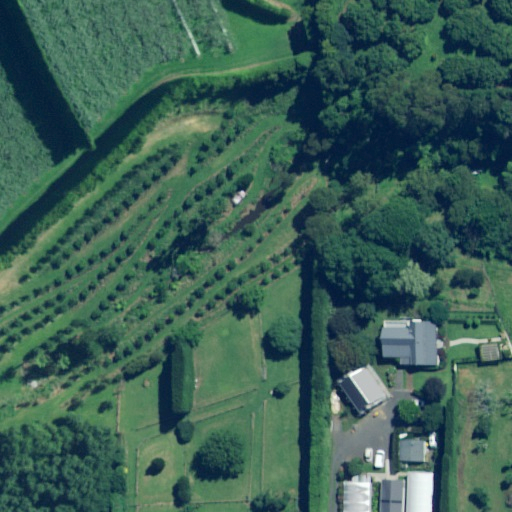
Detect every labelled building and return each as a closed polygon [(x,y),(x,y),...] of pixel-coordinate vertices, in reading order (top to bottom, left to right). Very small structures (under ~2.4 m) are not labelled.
[(436,351),(444,351),(444,336),(436,336),(436,320),(409,320),(409,326),(382,326),(382,355),(399,355),(399,362),(436,363),(436,351)] [(437,429),(429,429),(428,444),(436,444),(437,429)] [(413,435),(413,433),(394,432),(392,468),(404,468),(405,460),(426,461),(427,450),(422,450),(422,439),(419,439),(420,435),(413,435)] [(430,511),(432,472),(407,471),(404,511),(430,511)] [(357,475),(352,475),(351,481),(343,481),(342,511),(368,511),(369,481),(357,481),(357,475)] [(400,511),(402,479),(381,478),(379,511),(400,511)]
